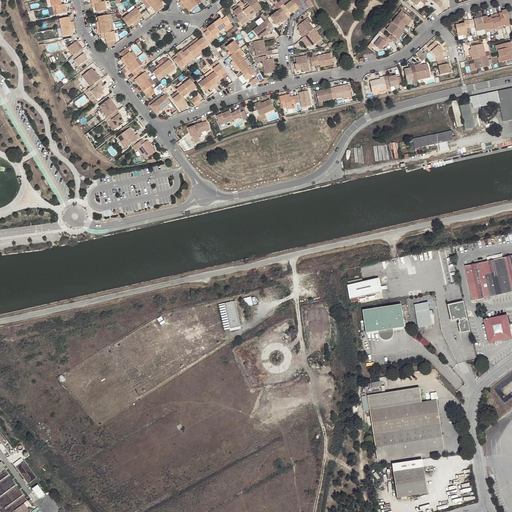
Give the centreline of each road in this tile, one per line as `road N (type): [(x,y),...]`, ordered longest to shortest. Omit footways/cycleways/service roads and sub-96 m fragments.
road 1 (unclassified): [(511,206),(0,321)]
road 2 (unclassified): [(229,196),(310,177),(353,127),(379,112),(511,79)]
road 3 (residential): [(288,85),(404,56),(458,10),(497,0)]
road 4 (unclassified): [(490,511),(472,404),(486,380),(511,361)]
road 5 (unclassified): [(0,89),(68,212)]
road 6 (residential): [(161,130),(246,93),(288,85)]
road 7 (track): [(367,392),(361,463),(369,511)]
